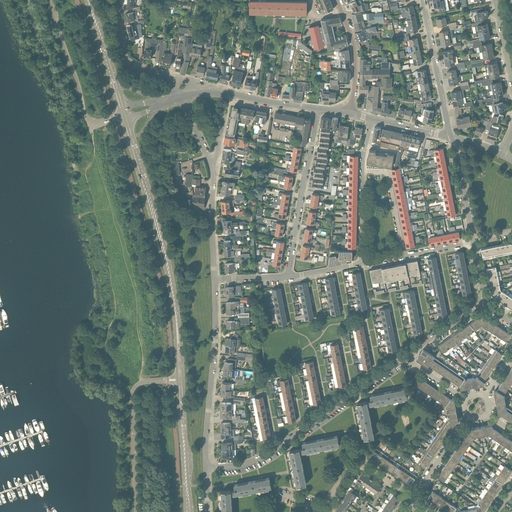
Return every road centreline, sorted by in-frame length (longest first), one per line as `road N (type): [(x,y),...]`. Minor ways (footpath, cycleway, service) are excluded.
road 1 (secondary): [(187,511),(175,308),(123,115)]
road 2 (residential): [(207,467),(253,461),(404,357)]
road 3 (residential): [(207,467),(213,279)]
road 4 (residential): [(317,109),(287,277)]
road 5 (unclassified): [(49,0),(86,119),(123,115)]
road 6 (residential): [(451,137),(422,0)]
road 7 (residential): [(179,97),(223,92),(317,109)]
road 8 (residential): [(179,97),(170,78),(125,60),(115,0)]
road 9 (residential): [(324,507),(358,462),(414,498)]
road 10 (secondary): [(123,115),(88,0)]
